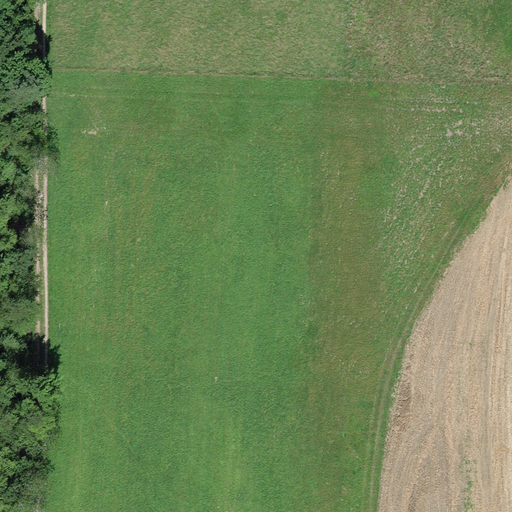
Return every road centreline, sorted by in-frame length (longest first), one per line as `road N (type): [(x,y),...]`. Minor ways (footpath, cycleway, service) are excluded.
road 1 (track): [(36,0),(37,347),(28,511)]
road 2 (track): [(511,160),(453,224),(393,321),(363,511)]
